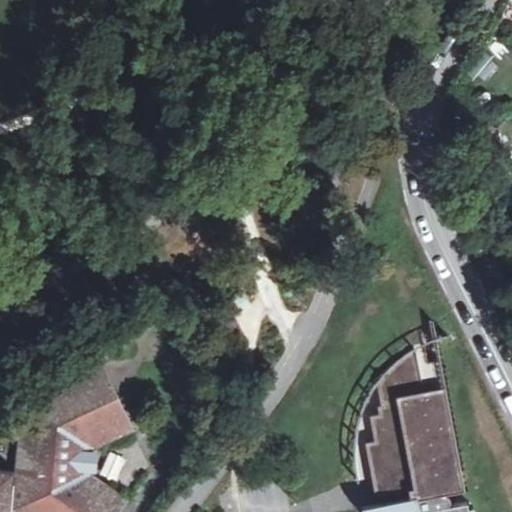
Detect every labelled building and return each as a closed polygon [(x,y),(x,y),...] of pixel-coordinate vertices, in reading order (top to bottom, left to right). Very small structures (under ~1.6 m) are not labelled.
[(379,380),(377,380),(381,404),(378,405),(379,413),(370,415),(375,440),(365,442),(376,495),(413,488),(414,496),(416,496),(419,511),(428,511),(427,509),(448,505),(450,501),(449,498),(448,495),(445,493),(464,489),(432,322),(429,321),(437,360),(416,364),(414,357),(425,355),(423,343),(414,346),(407,351),(397,358),(388,366),(382,373),(379,380)] [(114,511),(125,497),(89,471),(92,447),(131,426),(100,363),(60,383),(64,391),(34,406),(31,418),(21,416),(16,475),(14,504),(33,506),(40,511),(114,511)] [(122,488),(151,466),(132,443),(103,465),(122,488)] [(0,511),(4,511),(9,475),(9,468),(0,467),(0,511)] [(9,475),(4,511),(13,511),(14,504),(16,475),(9,475)] [(473,511),(473,507),(468,508),(467,501),(448,505),(427,509),(428,511),(419,511),(416,496),(414,496),(362,506),(364,511),(473,511)]
